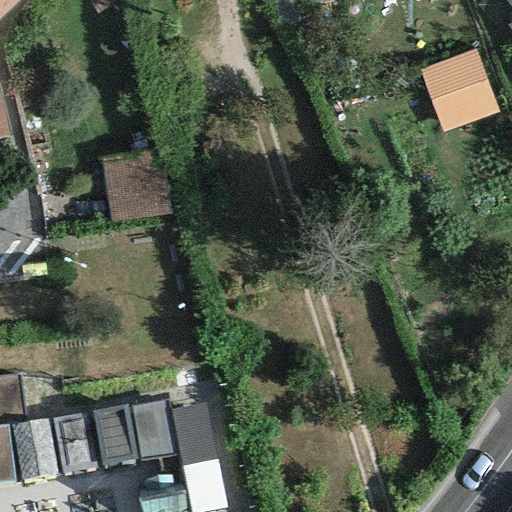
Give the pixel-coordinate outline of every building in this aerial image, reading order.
[(0,0),(0,138),(12,136),(0,89),(0,24),(22,0),(0,0)] [(511,0),(460,0),(511,61),(511,0)] [(480,66),(430,83),(444,124),(494,106),(480,66)] [(149,148),(98,158),(110,220),(161,210),(149,148)] [(0,420),(31,416),(26,376),(0,379),(0,420)] [(203,404),(169,411),(180,466),(214,460),(203,404)] [(13,424),(0,425),(0,483),(19,482),(13,424)] [(214,460),(180,466),(189,511),(202,511),(224,508),(214,460)]
